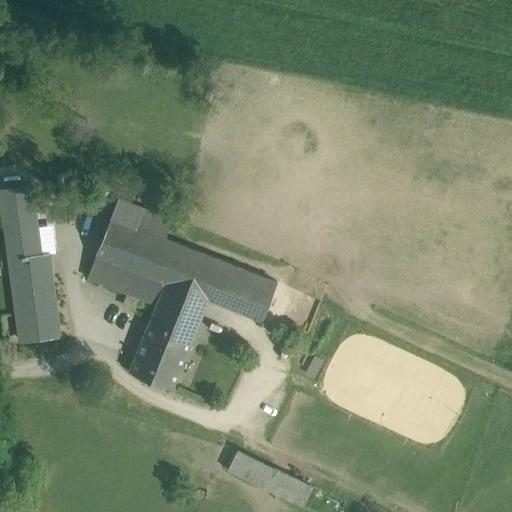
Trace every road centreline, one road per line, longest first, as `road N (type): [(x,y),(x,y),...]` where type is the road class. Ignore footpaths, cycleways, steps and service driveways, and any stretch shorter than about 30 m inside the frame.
road 1 (track): [(511,381),(290,274),(230,436)]
road 2 (track): [(88,364),(230,436),(412,511)]
